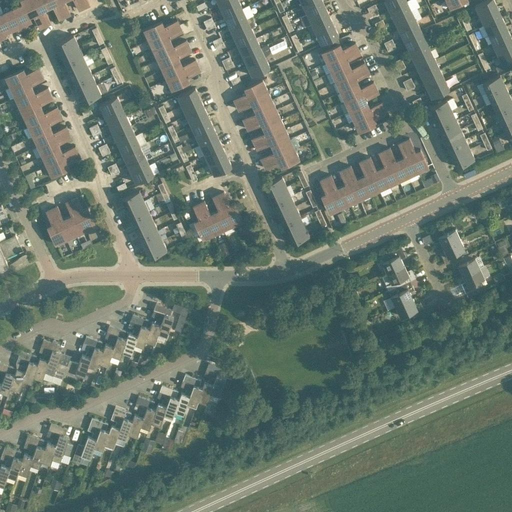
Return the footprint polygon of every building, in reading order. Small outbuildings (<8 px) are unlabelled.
[(46,24),(34,0),(22,0),(24,2),(23,2),(31,20),(32,20),(30,15),(34,13),(40,26),(46,24)] [(49,6),(46,0),(34,0),(46,24),(51,22),(45,8),(49,6)] [(65,15),(58,0),(46,0),(49,6),(54,4),(60,17),(65,15)] [(58,0),(65,15),(70,12),(64,0),(58,0)] [(75,0),(79,8),(85,6),(82,0),(75,0)] [(239,0),(231,0),(220,5),(225,15),(243,7),(239,0)] [(309,0),(303,3),(308,13),(325,5),(323,0),(309,0)] [(407,0),(405,0),(389,8),(394,18),(412,9),(407,0)] [(494,0),(483,0),(475,4),(480,14),(497,6),(494,0)] [(204,1),(197,4),(199,9),(207,5),(204,1)] [(285,9),(281,1),(276,4),(280,11),(285,9)] [(31,20),(23,2),(14,6),(26,33),(31,31),(27,22),(31,20)] [(375,3),(368,7),(370,11),(377,7),(375,3)] [(330,15),(325,5),(308,13),(300,16),(304,26),(312,22),(312,23),(330,15)] [(26,33),(14,6),(4,11),(12,29),(16,27),(20,36),(26,33)] [(497,6),(480,14),(484,23),(502,15),(497,6)] [(243,7),(225,15),(229,25),(247,17),(243,7)] [(412,9),(394,18),(399,28),(416,19),(412,9)] [(12,29),(4,11),(0,12),(0,28),(6,42),(12,40),(7,31),(12,29)] [(463,22),(468,20),(464,12),(460,14),(463,22)] [(285,23),(290,21),(287,13),(282,15),(285,23)] [(312,23),(317,33),(334,24),(330,15),(312,23)] [(489,33),(506,25),(502,15),(484,23),(489,33)] [(247,17),(229,25),(234,35),(252,27),(247,17)] [(149,38),(180,24),(178,19),(164,25),(162,20),(144,28),(149,38)] [(416,19),(399,28),(404,37),(421,29),(416,19)] [(467,30),(472,28),(468,20),(463,22),(467,30)] [(294,29),(290,21),(285,23),(289,31),(294,29)] [(387,27),(385,22),(377,26),(379,31),(387,27)] [(154,48),(171,40),(169,36),(183,30),(180,24),(149,38),(154,48)] [(339,34),(334,24),(317,33),(321,43),(339,34)] [(506,25),(489,33),(493,43),(511,35),(506,25)] [(252,27),(234,35),(239,45),(256,37),(252,27)] [(408,47),(426,39),(421,29),(404,37),(408,47)] [(472,41),(477,39),(474,32),(469,34),(472,41)] [(78,43),(74,34),(74,33),(56,42),(61,52),(78,43)] [(291,35),(295,43),(299,41),(296,33),(291,35)] [(498,53),(511,46),(511,36),(511,35),(493,43),(498,53)] [(256,37),(239,45),(243,55),(261,46),(256,37)] [(158,58),(189,44),(187,38),(173,45),(171,40),(154,48),(158,58)] [(426,39),(408,47),(413,57),(431,48),(426,39)] [(476,49),(480,47),(481,47),(477,39),(472,41),(476,49)] [(303,49),(299,41),(295,43),(298,51),(303,49)] [(327,61),(358,46),(356,41),(342,47),(340,43),(322,51),(327,61)] [(396,46),(394,42),(386,46),(389,50),(396,46)] [(78,43),(61,52),(65,62),(83,53),(78,43)] [(248,65),(266,56),(265,56),(272,53),(268,43),(261,46),(243,55),(248,65)] [(163,68),(180,60),(178,55),(192,49),(189,44),(158,58),(163,68)] [(327,61),(332,71),(349,62),(347,58),(361,52),(358,46),(327,61)] [(496,67),(497,71),(498,71),(505,68),(511,64),(511,46),(498,53),(503,64),(496,67)] [(431,48),(413,57),(418,67),(435,58),(431,48)] [(482,61),(486,59),(483,51),(478,53),(482,61)] [(65,62),(70,71),(88,63),(83,53),(65,62)] [(248,65),(252,74),(270,66),(266,56),(248,65)] [(394,61),(396,65),(404,62),(401,57),(394,61)] [(180,60),(163,68),(167,78),(198,64),(196,58),(182,64),(180,60)] [(440,68),(435,58),(418,67),(423,77),(440,68)] [(485,69),(490,67),(486,59),(482,61),(485,69)] [(332,71),(336,80),(367,66),(365,61),(351,67),(349,62),(332,71)] [(70,71),(75,81),(92,73),(88,63),(70,71)] [(198,64),(167,78),(172,88),(190,80),(187,75),(201,69),(198,64)] [(26,72),(24,67),(6,76),(11,85),(42,71),(39,66),(26,72)] [(336,80),(341,90),(358,82),(356,78),(370,71),(367,66),(336,80)] [(445,78),(440,68),(423,77),(427,86),(445,78)] [(311,72),(314,78),(319,76),(316,69),(311,72)] [(15,95),(33,87),(31,83),(44,77),(42,71),(11,85),(15,95)] [(79,91),(97,83),(92,73),(75,81),(79,91)] [(483,81),(487,91),(505,83),(500,73),(483,81)] [(231,79),(233,83),(241,80),(239,75),(231,79)] [(403,80),(405,85),(413,81),(411,77),(403,80)] [(236,103),(267,88),(263,78),(245,87),(247,91),(234,98),(236,103)] [(450,88),(445,78),(427,86),(432,96),(450,88)] [(341,90),(345,100),(376,86),(374,80),(360,87),(358,82),(341,90)] [(97,83),(79,91),(84,101),(102,93),(97,83)] [(487,91),(492,101),(510,93),(505,83),(487,91)] [(20,105),(51,91),(49,86),(35,92),(33,87),(15,95),(20,105)] [(178,94),(178,95),(182,104),(200,96),(195,86),(178,94)] [(379,91),(376,86),(345,100),(350,110),(368,102),(365,97),(379,91)] [(252,102),(254,106),(272,98),(267,88),(236,103),(239,108),(252,102)] [(20,105),(25,115),(42,107),(40,103),(53,96),(51,91),(20,105)] [(465,102),(470,99),(466,92),(462,94),(465,102)] [(492,101),(496,111),(511,103),(511,98),(510,93),(492,101)] [(100,103),(104,112),(122,104),(117,94),(100,103)] [(200,96),(182,104),(187,114),(204,106),(200,96)] [(415,104),(422,101),(420,96),(413,100),(415,104)] [(243,117),(246,122),(277,108),(272,98),(254,106),(257,111),(243,117)] [(434,116),(452,108),(447,98),(430,106),(434,116)] [(470,99),(465,102),(469,110),(474,108),(470,99)] [(350,110),(354,119),(355,120),(386,106),(383,100),(370,106),(368,102),(350,110)] [(511,115),(511,103),(496,111),(501,121),(511,115)] [(104,112),(109,122),(127,114),(122,104),(104,112)] [(162,114),(167,111),(163,104),(159,106),(162,114)] [(25,115),(29,125),(60,111),(58,105),(44,111),(42,107),(25,115)] [(154,105),(146,109),(149,116),(157,112),(154,105)] [(204,106),(187,114),(191,124),(209,116),(204,106)] [(388,111),(386,106),(355,120),(359,130),(377,122),(374,117),(388,111)] [(90,107),(83,111),(85,115),(92,112),(90,107)] [(262,122),(264,126),(281,118),(277,108),(246,122),(248,128),(262,122)] [(434,116),(439,126),(456,118),(452,108),(434,116)] [(63,116),(60,111),(29,125),(34,135),(51,127),(49,122),(63,116)] [(167,111),(162,114),(166,122),(171,120),(167,111)] [(476,112),(471,114),(474,121),(479,119),(476,112)] [(131,124),(127,114),(109,122),(113,132),(131,124)] [(511,127),(511,115),(501,121),(506,131),(511,127)] [(209,116),(191,124),(196,134),(214,126),(209,116)] [(286,128),(281,118),(264,126),(266,131),(252,137),(255,142),(286,128)] [(461,128),(456,118),(439,126),(443,136),(461,128)] [(479,119),(474,121),(478,130),(483,127),(479,119)] [(136,134),(131,124),(113,132),(118,142),(136,134)] [(171,133),(176,131),(172,124),(168,126),(171,133)] [(51,127),(34,135),(38,145),(69,130),(67,125),(53,131),(51,127)] [(214,126),(196,134),(201,144),(218,135),(214,126)] [(101,131),(99,127),(92,130),(94,135),(101,131)] [(271,141),(273,146),(290,138),(286,128),(255,142),(257,147),(271,141)] [(443,136),(448,146),(466,138),(461,128),(443,136)] [(69,130),(38,145),(43,155),(60,146),(58,142),(72,136),(69,130)] [(179,139),(176,131),(171,133),(175,141),(179,139)] [(484,141),(488,139),(485,131),(480,134),(484,141)] [(118,142),(123,152),(140,144),(136,134),(118,142)] [(218,135),(201,144),(205,154),(223,145),(218,135)] [(495,144),(501,141),(498,135),(492,137),(495,144)] [(404,139),(419,170),(429,166),(421,148),(416,150),(409,137),(404,139)] [(261,156),(264,162),(295,148),(290,138),(273,146),(275,150),(261,156)] [(448,146),(452,156),(470,148),(466,138),(448,146)] [(409,175),(419,170),(404,139),(399,142),(405,155),(401,157),(409,175)] [(488,139),(484,141),(487,149),(492,147),(488,139)] [(180,153),(185,151),(183,146),(181,143),(177,146),(180,153)] [(47,164),(78,150),(76,144),(62,151),(60,146),(43,155),(47,164)] [(123,152),(127,162),(145,154),(140,144),(123,152)] [(223,145),(205,154),(210,163),(227,155),(223,145)] [(409,175),(401,157),(396,159),(390,146),(385,148),(399,179),(409,175)] [(295,148),(264,162),(266,167),(280,161),(282,166),(300,158),(295,148)] [(381,166),(389,184),(399,179),(385,148),(379,151),(385,164),(381,166)] [(470,148),(452,156),(457,166),(475,157),(470,148)] [(78,150),(47,164),(52,174),(70,166),(67,161),(81,155),(78,150)] [(189,159),(185,151),(180,153),(184,161),(189,159)] [(127,162),(132,172),(150,163),(145,154),(127,162)] [(227,155),(210,163),(214,173),(232,165),(227,155)] [(365,158),(379,189),(389,184),(381,166),(376,168),(370,155),(365,158)] [(369,193),(379,189),(365,158),(360,160),(366,173),(361,175),(369,193)] [(108,165),(110,170),(118,166),(116,162),(108,165)] [(136,182),(154,173),(150,163),(132,172),(136,182)] [(186,165),(190,173),(194,171),(190,163),(186,165)] [(345,167),(360,198),(369,193),(361,175),(357,178),(351,164),(345,167)] [(360,198),(345,167),(340,169),(346,182),(342,185),(350,202),(360,198)] [(431,176),(434,182),(440,179),(437,171),(430,174),(431,176)] [(350,202),(342,185),(337,187),(331,173),(326,176),(340,207),(350,202)] [(264,183),(269,193),(287,185),(282,175),(264,183)] [(322,194),(322,195),(328,207),(330,211),(340,207),(326,176),(320,178),(327,192),(322,194)] [(434,182),(431,176),(422,181),(425,186),(434,182)] [(119,189),(127,186),(125,181),(117,185),(119,189)] [(291,194),(287,185),(269,193),(274,203),(291,194)] [(305,191),(309,198),(314,196),(310,188),(305,191)] [(127,207),(144,199),(140,189),(122,197),(127,207)] [(170,196),(166,189),(162,191),(165,199),(170,196)] [(233,224),(243,219),(235,201),(230,204),(224,190),(219,193),(233,224)] [(233,224),(219,193),(213,195),(220,209),(215,211),(223,228),(233,224)] [(278,213),(296,204),(291,194),(274,203),(278,213)] [(72,198),(86,229),(96,224),(88,206),(83,209),(77,195),(72,198)] [(127,207),(131,217),(149,209),(154,206),(150,196),(144,199),(127,207)] [(313,206),(316,205),(318,204),(314,196),(309,198),(313,206)] [(76,233),(86,229),(72,198),(66,200),(73,214),(68,216),(76,233)] [(223,228),(215,211),(211,213),(204,199),(199,202),(213,233),(223,228)] [(213,233),(199,202),(194,204),(200,218),(195,220),(201,232),(203,238),(213,233)] [(57,204),(52,207),(66,238),(76,233),(68,216),(64,218),(57,204)] [(283,222),(300,214),(296,204),(278,213),(283,222)] [(66,238),(52,207),(47,209),(53,223),(48,225),(56,243),(66,238)] [(318,218),(323,216),(320,208),(315,210),(318,218)] [(149,209),(131,217),(136,227),(153,219),(149,209)] [(5,211),(0,214),(0,223),(9,219),(5,211)] [(300,214),(283,222),(287,232),(305,224),(300,214)] [(327,224),(323,216),(318,218),(322,226),(327,224)] [(158,229),(153,219),(136,227),(140,237),(158,229)] [(176,223),(178,225),(180,230),(184,228),(181,221),(176,223)] [(310,234),(305,224),(287,232),(292,242),(310,234)] [(440,239),(443,246),(460,238),(455,228),(445,232),(442,227),(431,232),(436,241),(440,239)] [(163,239),(158,229),(140,237),(145,247),(163,239)] [(0,250),(19,241),(16,234),(0,240),(0,250)] [(465,248),(460,238),(443,246),(446,252),(441,254),(446,263),(451,261),(462,256),(460,250),(465,248)] [(167,248),(163,239),(145,247),(150,257),(167,248)] [(497,242),(500,250),(507,247),(508,247),(504,239),(497,242)] [(19,241),(0,250),(0,262),(3,269),(9,265),(5,257),(23,249),(19,241)] [(222,242),(219,244),(224,255),(229,252),(224,241),(222,242)] [(383,261),(387,272),(404,264),(401,257),(406,255),(401,246),(383,254),(386,260),(383,261)] [(479,254),(475,256),(464,261),(462,256),(451,261),(455,270),(460,268),(463,274),(480,266),(484,264),(479,254)] [(404,264),(387,272),(382,274),(389,289),(410,280),(416,277),(412,268),(407,270),(404,264)] [(480,266),(463,274),(466,280),(461,282),(466,292),(476,287),(474,281),(484,276),(480,266)] [(496,283),(506,279),(503,274),(503,272),(493,276),(495,280),(496,283)] [(389,289),(396,305),(413,297),(410,291),(415,289),(410,280),(389,289)] [(356,289),(351,292),(354,300),(360,297),(356,289)] [(396,305),(397,306),(401,315),(411,310),(414,315),(425,311),(420,301),(416,303),(413,297),(396,305)] [(156,302),(154,308),(165,312),(159,332),(167,335),(174,316),(170,314),(172,308),(156,302)] [(152,320),(150,327),(146,339),(155,342),(159,332),(165,312),(154,308),(152,315),(157,316),(156,321),(152,320)] [(133,313),(131,319),(142,323),(135,342),(144,345),(146,339),(150,327),(147,325),(149,319),(133,313)] [(175,328),(181,330),(185,320),(179,318),(175,328)] [(129,331),(127,337),(123,350),(131,353),(135,342),(142,323),(131,319),(128,325),(134,327),(132,332),(129,331)] [(120,356),(123,350),(127,337),(124,336),(126,330),(110,324),(108,330),(119,334),(112,353),(120,356)] [(106,342),(104,348),(99,361),(108,364),(112,353),(119,334),(108,330),(105,336),(111,338),(109,343),(106,342)] [(99,361),(104,348),(100,347),(102,341),(86,335),(84,341),(96,345),(89,364),(97,367),(99,361)] [(68,365),(67,364),(58,361),(62,351),(58,350),(60,344),(44,338),(42,344),(53,348),(46,367),(55,370),(54,374),(63,378),(65,372),(68,365)] [(82,353),(79,363),(69,359),(67,364),(68,365),(65,372),(74,376),(76,372),(85,375),(89,364),(96,345),(84,341),(82,347),(88,349),(86,354),(82,353)] [(43,378),(46,367),(53,348),(42,344),(39,350),(45,352),(44,357),(40,356),(38,362),(38,363),(34,375),(43,378)] [(21,349),(18,355),(30,359),(23,378),(32,381),(34,375),(38,363),(38,362),(35,361),(37,355),(21,349)] [(20,389),(23,378),(30,359),(18,355),(16,362),(22,364),(20,368),(17,367),(15,374),(11,386),(20,389)] [(9,393),(11,386),(15,374),(11,372),(14,366),(0,361),(0,367),(7,370),(0,390),(9,393)] [(220,394),(223,385),(226,376),(223,374),(225,368),(209,362),(207,368),(218,372),(212,391),(220,394)] [(208,402),(212,391),(218,372),(207,368),(204,374),(210,376),(208,381),(205,380),(202,386),(199,398),(208,402)] [(197,405),(199,398),(202,386),(199,385),(202,379),(185,373),(183,379),(195,384),(188,402),(197,405)] [(184,413),(188,402),(195,384),(183,379),(181,385),(187,387),(185,392),(182,391),(179,397),(176,409),(184,413)] [(173,416),(176,409),(179,397),(176,396),(178,390),(162,384),(160,390),(172,394),(165,413),(173,416)] [(161,423),(165,413),(172,394),(160,390),(158,396),(163,398),(162,403),(158,402),(156,408),(152,420),(161,423)] [(36,396),(37,393),(30,391),(27,400),(35,402),(36,396)] [(148,405),(142,423),(140,429),(148,432),(150,426),(152,420),(156,408),(153,407),(155,401),(139,395),(136,401),(148,405)] [(138,434),(140,429),(142,423),(148,405),(136,401),(134,407),(140,409),(138,414),(135,413),(133,419),(129,431),(138,434)] [(123,445),(126,437),(127,438),(129,431),(133,419),(129,418),(132,412),(115,406),(113,412),(125,417),(118,434),(115,442),(123,445)] [(11,415),(13,410),(4,407),(2,412),(11,415)] [(115,442),(118,434),(125,417),(113,412),(111,418),(117,420),(115,425),(112,424),(109,430),(105,442),(114,446),(115,442)] [(218,417),(212,415),(210,421),(210,422),(216,424),(218,417)] [(100,455),(105,442),(109,430),(106,429),(108,422),(92,416),(90,423),(101,428),(92,452),(100,455)] [(61,432),(52,459),(60,462),(64,453),(69,455),(73,444),(67,442),(69,435),(65,434),(67,428),(51,422),(49,428),(61,432)] [(88,434),(85,445),(79,443),(73,459),(82,462),(84,454),(91,457),(92,452),(101,428),(90,423),(88,429),(93,431),(92,436),(88,434)] [(51,462),(52,459),(61,432),(49,428),(47,434),(53,436),(51,441),(48,440),(46,447),(42,459),(51,462)] [(163,443),(166,433),(158,431),(155,440),(163,443)] [(40,466),(42,459),(46,447),(42,445),(44,439),(28,433),(26,440),(38,444),(32,463),(40,466)] [(146,436),(141,449),(151,452),(152,449),(155,440),(146,436)] [(28,473),(32,463),(38,444),(26,440),(24,446),(30,448),(28,453),(25,452),(23,458),(19,470),(28,473)] [(17,477),(19,470),(23,458),(19,457),(21,450),(5,445),(3,451),(15,455),(9,474),(17,477)] [(0,483),(5,485),(9,474),(15,455),(3,451),(1,457),(7,459),(5,464),(2,463),(0,467),(0,483)] [(118,461),(115,469),(123,472),(126,464),(118,461)] [(105,473),(111,476),(112,476),(114,471),(107,468),(105,473)] [(61,481),(53,478),(50,486),(50,487),(58,490),(59,489),(61,481)] [(17,505),(23,507),(26,500),(20,498),(17,505)] [(5,510),(10,511),(14,511),(17,504),(8,501),(5,510)]
